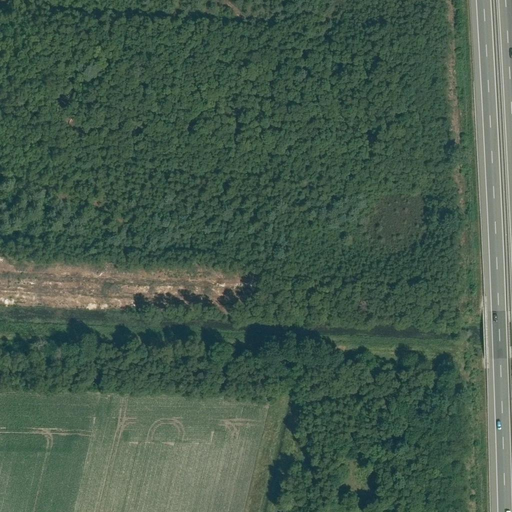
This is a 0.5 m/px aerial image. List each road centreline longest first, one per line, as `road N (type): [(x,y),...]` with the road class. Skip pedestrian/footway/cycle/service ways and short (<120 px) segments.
road 1 (motorway): [(482,0),(500,511)]
road 2 (motorway): [(511,140),(504,0)]
